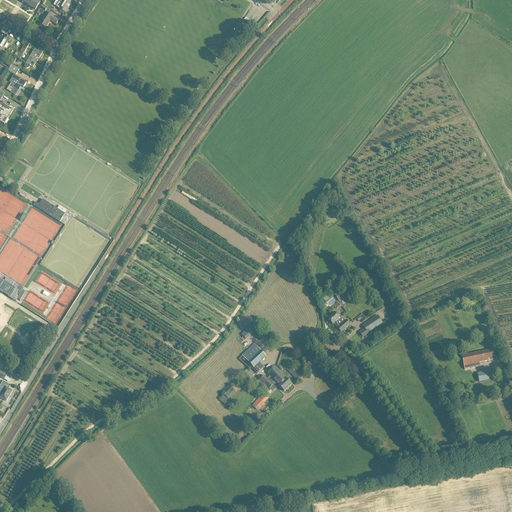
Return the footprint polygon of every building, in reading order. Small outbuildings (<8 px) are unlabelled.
[(33,0),(30,7),(35,10),(40,2),(39,1),(40,0),(39,0),(33,0)] [(59,9),(66,13),(72,2),(69,0),(60,0),(56,7),(59,9)] [(56,24),(58,20),(46,13),(39,24),(46,28),(50,21),(56,24)] [(252,25),(244,20),(237,33),(244,38),(252,25)] [(7,41),(9,42),(11,39),(5,35),(3,38),(2,37),(0,40),(0,53),(1,54),(3,51),(2,51),(7,41)] [(20,60),(30,44),(26,42),(16,58),(20,60)] [(31,67),(33,68),(37,62),(43,52),(38,49),(37,50),(35,49),(26,64),(25,63),(24,65),(24,67),(27,68),(29,68),(30,66),(31,67)] [(12,65),(2,59),(0,62),(0,63),(9,69),(12,65)] [(10,87),(13,88),(11,92),(16,95),(21,86),(24,88),(27,83),(26,82),(26,83),(15,76),(20,69),(12,65),(8,71),(14,75),(10,82),(12,83),(10,87)] [(0,121),(4,124),(14,108),(9,105),(8,107),(0,102),(0,101),(0,111),(0,112),(0,121)] [(60,222),(61,220),(62,220),(63,218),(64,215),(57,210),(57,209),(42,199),(39,204),(36,202),(34,206),(52,218),(60,222)] [(354,225),(347,229),(350,232),(354,233),(358,231),(354,225)] [(8,297),(10,298),(16,302),(17,299),(20,301),(20,300),(26,292),(23,290),(24,289),(16,284),(13,289),(3,283),(2,284),(0,282),(0,290),(8,296),(8,297)] [(335,294),(339,301),(344,298),(340,291),(335,294)] [(332,315),(328,319),(333,325),(334,324),(335,323),(338,327),(337,328),(341,332),(350,324),(346,320),(343,323),(339,319),(340,319),(335,312),(335,313),(334,312),(331,314),(332,315)] [(378,316),(362,327),(365,330),(365,329),(368,334),(383,324),(378,316)] [(448,343),(449,351),(460,349),(459,340),(448,343)] [(243,356),(254,368),(259,373),(265,368),(260,363),(266,357),(255,345),(243,356)] [(494,360),(492,350),(462,356),(464,369),(480,366),(479,363),(494,360)] [(268,374),(274,380),(276,378),(278,380),(280,379),(284,383),(283,384),(287,389),(292,384),(275,366),(268,374)] [(290,370),(296,375),(299,372),(294,366),(290,370)] [(249,369),(241,379),(246,384),(255,374),(249,369)] [(487,372),(478,374),(479,383),(489,381),(487,372)] [(268,390),(270,388),(274,384),(277,387),(279,386),(284,392),(287,389),(283,384),(284,383),(280,379),(278,380),(276,378),(274,380),(271,383),(264,376),(257,383),(262,387),(263,385),(268,390)] [(0,398),(6,402),(12,392),(8,390),(10,386),(3,382),(0,386),(0,388),(3,390),(0,395),(0,398)] [(232,389),(231,388),(228,385),(225,388),(221,392),(224,396),(231,389),(236,393),(239,390),(237,388),(235,386),(232,388),(232,389)] [(264,393),(252,405),(257,411),(269,398),(264,393)]
